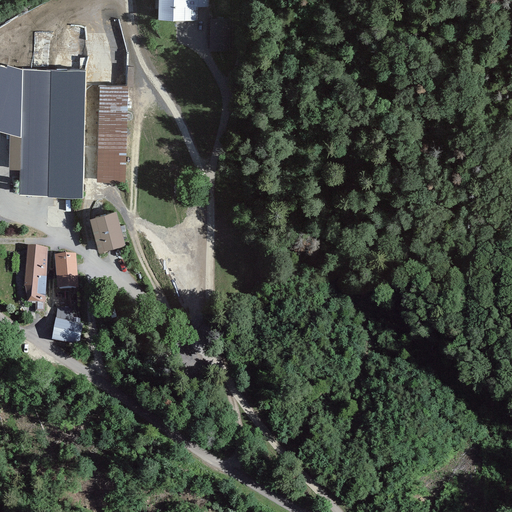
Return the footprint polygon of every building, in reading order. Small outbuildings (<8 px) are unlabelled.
[(161,0),(163,20),(200,18),(200,7),(210,8),(210,0),(161,0)] [(211,15),(210,48),(231,48),(232,16),(211,15)] [(27,69),(0,64),(0,134),(24,143),(27,69)] [(24,143),(22,196),(88,196),(91,68),(27,69),(24,143)] [(99,180),(130,180),(131,85),(102,84),(99,180)] [(101,252),(129,244),(120,213),(92,220),(101,252)] [(26,303),(47,304),(50,249),(29,248),(26,303)] [(54,258),(57,291),(78,289),(75,256),(54,258)] [(54,341),(80,346),(83,324),(74,323),(73,310),(59,309),(54,341)]
